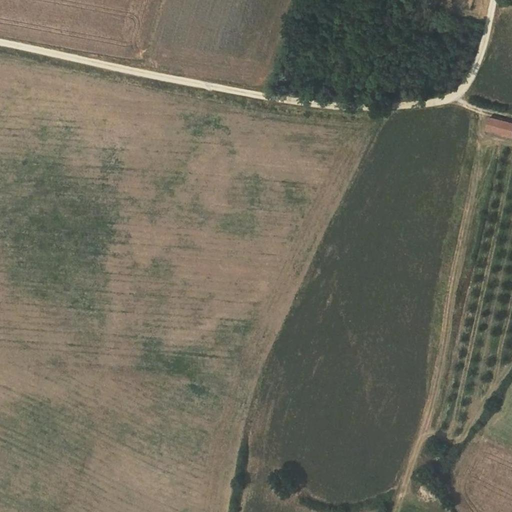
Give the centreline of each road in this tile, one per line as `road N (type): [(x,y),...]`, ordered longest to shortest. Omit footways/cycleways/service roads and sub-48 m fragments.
road 1 (track): [(492,0),(465,86),(451,98),(390,110),(248,96),(0,44)]
road 2 (track): [(451,98),(482,111),(481,141),(432,400),(397,511)]
